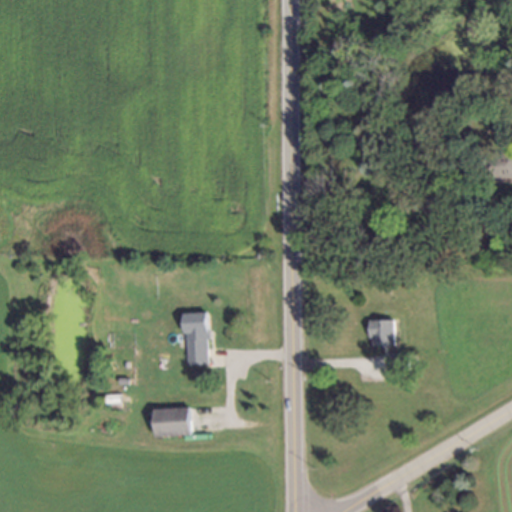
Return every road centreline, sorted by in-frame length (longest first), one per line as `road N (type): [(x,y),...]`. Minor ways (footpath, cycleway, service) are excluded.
road 1 (tertiary): [(291,0),(293,511)]
road 2 (tertiary): [(345,511),(511,407)]
